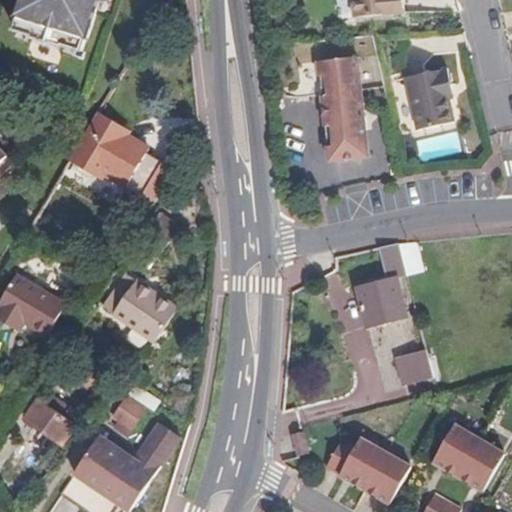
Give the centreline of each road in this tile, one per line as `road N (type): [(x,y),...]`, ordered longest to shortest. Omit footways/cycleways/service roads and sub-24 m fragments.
road 1 (residential): [(511,213),(251,245)]
road 2 (secondary): [(251,245),(226,0)]
road 3 (secondary): [(229,469),(249,356),(251,245)]
road 4 (residential): [(479,0),(511,133)]
